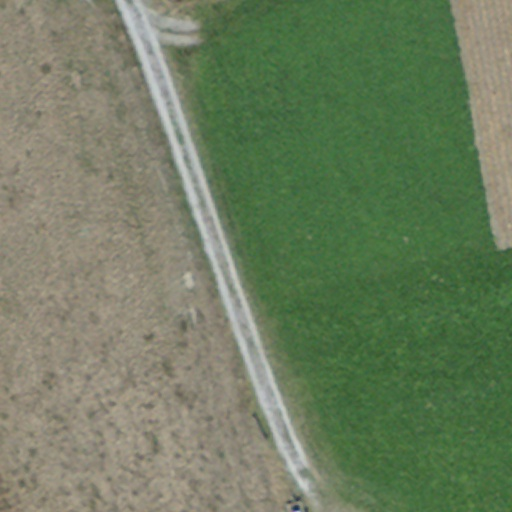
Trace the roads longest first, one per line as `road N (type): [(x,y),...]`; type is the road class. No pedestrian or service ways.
road 1 (track): [(130,5),(290,457),(330,511)]
road 2 (track): [(127,0),(167,30),(211,24),(259,0)]
